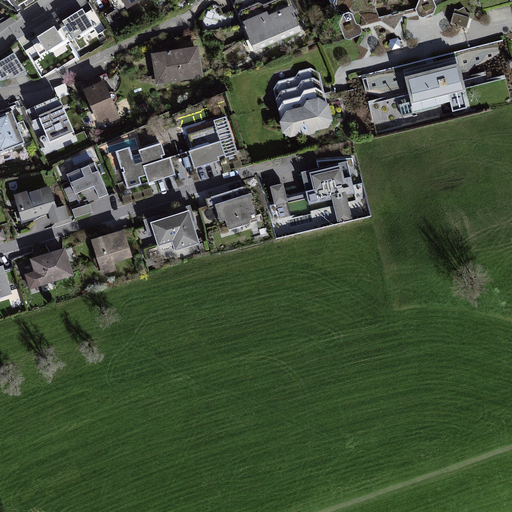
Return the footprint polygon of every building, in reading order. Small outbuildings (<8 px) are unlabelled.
[(290,0),(232,0),(252,51),(303,32),(290,0)] [(332,0),(343,18),(341,22),(346,38),(351,40),(363,35),(365,29),(358,12),(376,5),(377,0),(332,0)] [(419,0),(417,7),(420,16),(425,19),(435,14),(438,5),(437,0),(419,0)] [(77,5),(44,23),(59,50),(92,33),(77,5)] [(469,26),(472,9),(455,5),(451,22),(469,26)] [(199,46),(152,53),(157,84),(204,77),(199,46)] [(0,78),(28,74),(14,52),(0,60),(0,78)] [(441,110),(439,98),(449,96),(453,115),(468,112),(457,60),(406,71),(413,103),(400,106),(403,118),(441,110)] [(279,83),(273,91),(284,134),(290,139),(331,128),(334,121),(322,76),(313,68),(300,72),(297,77),(279,83)] [(106,78),(83,87),(99,125),(122,115),(106,78)] [(60,96),(35,106),(50,143),(75,133),(60,96)] [(13,114),(0,118),(0,156),(25,148),(13,114)] [(229,122),(186,135),(196,169),(239,156),(229,122)] [(131,148),(117,152),(129,191),(143,186),(141,179),(147,177),(149,185),(177,176),(171,157),(168,158),(163,142),(140,149),(142,156),(134,158),(131,148)] [(98,160),(65,173),(74,196),(108,182),(98,160)] [(311,205),(333,201),(337,224),(352,222),(347,198),(355,196),(348,164),(304,172),(311,205)] [(276,202),(289,199),(284,177),(271,180),(276,202)] [(52,184),(15,194),(23,223),(50,215),(53,225),(71,219),(67,206),(59,208),(52,184)] [(253,191),(214,202),(223,233),(262,222),(253,191)] [(112,193),(93,199),(97,210),(115,205),(112,193)] [(75,214),(93,211),(91,200),(73,203),(75,214)] [(191,209),(152,220),(159,246),(173,242),(176,252),(201,246),(191,209)] [(0,242),(8,240),(4,228),(0,229),(0,242)] [(126,229),(93,239),(104,275),(118,270),(116,264),(135,258),(126,229)] [(66,247),(31,257),(35,269),(26,272),(31,289),(75,275),(66,247)] [(0,298),(13,294),(4,262),(0,263),(0,298)]
